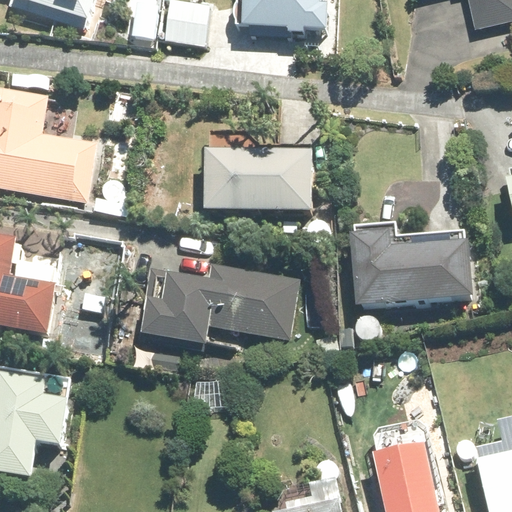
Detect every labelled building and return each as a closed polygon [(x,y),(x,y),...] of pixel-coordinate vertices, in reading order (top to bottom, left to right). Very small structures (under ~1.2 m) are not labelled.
[(13,0),(10,11),(23,15),(24,11),(93,33),(103,0),(13,0)] [(291,39),(290,43),(307,44),(307,40),(330,41),(332,15),(324,14),(325,0),(247,0),(246,37),(291,39)] [(511,0),(470,0),(478,36),(511,28),(511,0)] [(169,48),(206,52),(211,12),(174,8),(169,48)] [(138,11),(135,42),(157,45),(161,14),(138,11)] [(506,38),(465,45),(468,61),(508,54),(506,38)] [(0,193),(89,208),(98,150),(45,142),(51,100),(0,91),(0,193)] [(210,221),(315,221),(314,161),(209,162),(210,221)] [(300,225),(286,225),(286,238),(300,237),(300,225)] [(395,233),(355,237),(362,318),(477,308),(473,255),(467,255),(466,242),(397,248),(395,233)] [(62,277),(22,271),(25,252),(0,246),(0,347),(5,348),(6,338),(53,347),(62,277)] [(151,276),(140,346),(212,357),(216,336),(293,349),(303,289),(215,275),(213,286),(151,276)] [(342,334),(343,351),(356,351),(355,334),(342,334)] [(339,342),(319,346),(322,359),(342,355),(339,342)] [(369,349),(372,366),(388,363),(385,346),(369,349)] [(2,386),(0,398),(0,484),(34,490),(39,453),(63,457),(70,412),(46,408),(48,393),(2,386)] [(453,429),(453,430),(457,429),(451,397),(438,401),(444,431),(452,429),(453,429)] [(457,444),(453,430),(453,429),(452,429),(444,431),(443,432),(448,447),(457,444)] [(511,511),(511,430),(509,431),(504,441),(506,454),(482,461),(484,470),(480,471),(490,511),(511,511)] [(440,511),(427,455),(377,467),(387,511),(440,511)] [(279,475),(263,478),(264,490),(281,487),(279,475)]
